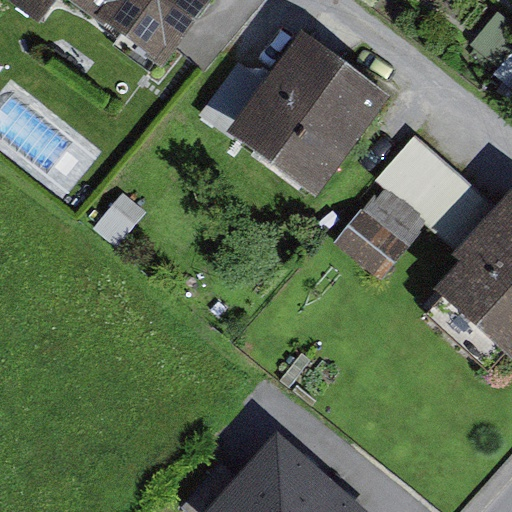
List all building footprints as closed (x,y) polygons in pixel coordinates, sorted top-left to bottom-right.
[(75,0),(181,76),(235,0),(75,0)] [(409,105),(318,38),(244,138),(335,205),(409,105)] [(336,236),(383,278),(429,227),(447,244),(489,198),(423,139),(336,236)] [(511,217),(472,262),(483,272),(455,303),(511,353),(511,217)] [(362,511),(288,447),(230,511),(362,511)]
